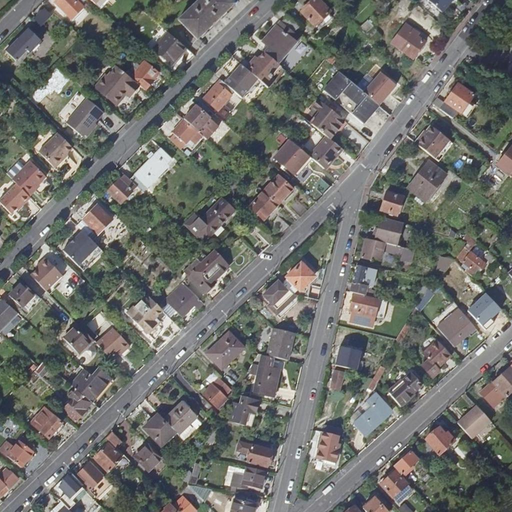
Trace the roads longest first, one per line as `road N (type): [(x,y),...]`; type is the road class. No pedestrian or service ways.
road 1 (residential): [(9,511),(344,187)]
road 2 (tertiary): [(271,0),(0,268)]
road 3 (residential): [(364,167),(280,511)]
road 4 (residential): [(314,511),(511,332)]
road 5 (residential): [(495,0),(364,167)]
